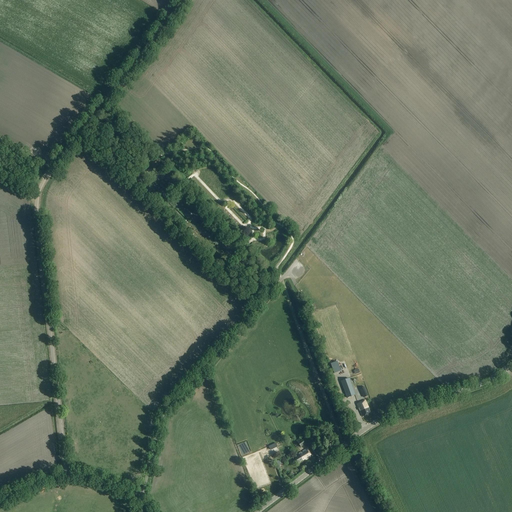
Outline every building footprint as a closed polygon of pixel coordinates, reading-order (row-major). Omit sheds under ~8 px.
[(341,372),(337,362),(330,365),(334,375),(341,372)] [(341,380),(347,397),(354,394),(348,378),(341,380)] [(364,387),(359,389),(362,395),(363,398),(368,395),(367,393),(364,387)] [(365,400),(356,404),(358,409),(360,408),(361,410),(359,411),(362,416),(370,412),(365,400)] [(301,447),(305,445),(300,438),(296,440),(301,447)] [(292,439),(288,442),(292,448),(296,445),(292,439)] [(267,443),(260,446),(263,453),(270,451),(267,443)] [(305,460),(312,456),(307,448),(299,453),(299,454),(294,457),(298,463),(304,459),(305,460)]
